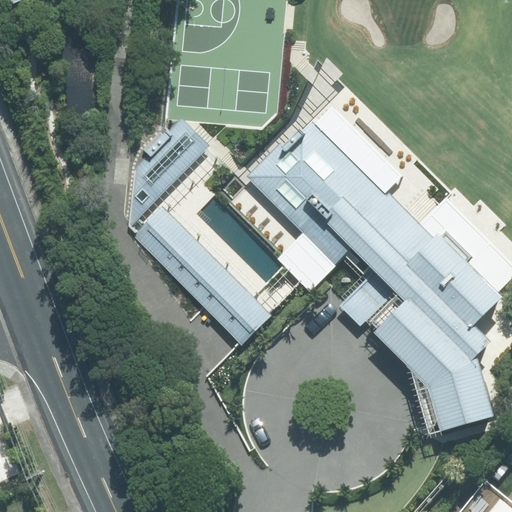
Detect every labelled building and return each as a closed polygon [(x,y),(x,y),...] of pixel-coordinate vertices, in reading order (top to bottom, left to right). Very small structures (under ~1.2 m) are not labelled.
[(86,29),(60,32),(69,118),(96,115),(86,29)] [(430,239),(298,105),(232,167),(301,236),(297,240),(328,272),(343,257),(364,278),(364,279),(337,307),(359,328),(365,323),(373,331),(369,335),(406,371),(424,438),(490,419),(475,367),(470,362),(485,346),(469,329),(498,301),(434,236),(430,239)] [(170,125),(146,152),(149,155),(131,174),(154,195),(207,139),(183,116),(173,128),(170,125)] [(269,318),(161,207),(132,235),(240,346),(269,318)] [(480,490),(468,502),(478,511),(482,511),(492,503),(480,490)] [(509,511),(498,500),(487,511),(509,511)]
